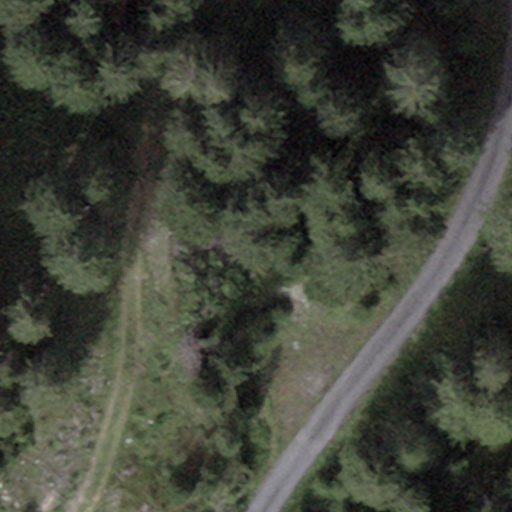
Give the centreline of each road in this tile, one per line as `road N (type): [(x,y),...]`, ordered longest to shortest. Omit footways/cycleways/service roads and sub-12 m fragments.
road 1 (track): [(511,36),(460,202),(283,511)]
road 2 (track): [(183,0),(103,469),(83,511)]
